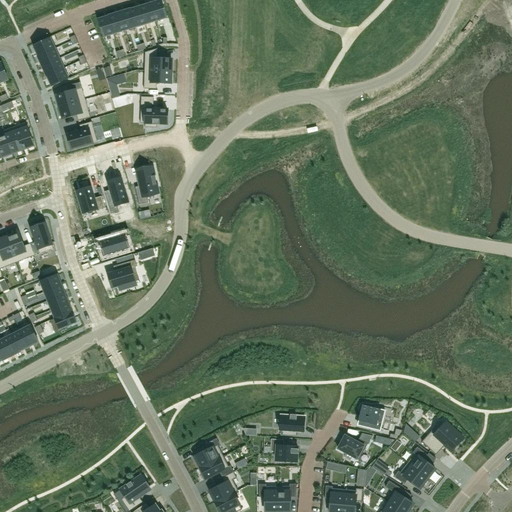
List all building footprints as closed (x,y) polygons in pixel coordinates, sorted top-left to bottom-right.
[(161,0),(150,4),(156,21),(167,18),(161,0)] [(150,4),(140,7),(146,25),(156,21),(150,4)] [(140,7),(130,10),(135,28),(146,25),(140,7)] [(130,10),(119,13),(125,31),(135,28),(130,10)] [(119,13),(109,16),(115,34),(125,31),(119,13)] [(109,16),(98,19),(104,37),(115,34),(109,16)] [(51,38),(33,46),(38,56),(55,49),(51,38)] [(55,49),(38,56),(42,66),(59,58),(55,49)] [(145,52),(144,71),(171,71),(172,60),(157,59),(158,49),(145,52)] [(59,58),(42,66),(47,76),(64,68),(59,58)] [(1,63),(0,63),(0,83),(8,80),(1,63)] [(64,68),(47,76),(51,86),(68,79),(64,68)] [(144,71),(144,89),(156,89),(156,83),(171,83),(171,71),(144,71)] [(70,92),(56,96),(58,102),(57,102),(59,107),(85,100),(80,82),(68,86),(70,92)] [(141,97),(140,123),(145,123),(145,127),(157,128),(157,125),(167,125),(167,110),(153,109),(154,97),(141,97)] [(85,100),(59,107),(61,113),(60,113),(62,118),(63,119),(76,115),(78,121),(90,117),(85,100)] [(81,131),(67,135),(71,150),(78,148),(78,147),(97,142),(92,122),(79,125),(81,131)] [(26,123),(15,127),(23,149),(34,145),(26,123)] [(15,127),(4,131),(12,153),(23,149),(15,127)] [(4,131),(0,132),(0,153),(1,157),(12,153),(4,131)] [(140,186),(135,187),(135,188),(136,188),(139,198),(137,198),(137,199),(139,198),(140,204),(139,204),(139,205),(148,203),(146,197),(158,194),(152,167),(137,170),(140,186)] [(111,214),(118,212),(116,206),(128,202),(121,178),(108,182),(110,190),(104,192),(111,214)] [(91,187),(77,192),(83,214),(105,208),(101,196),(94,198),(91,187)] [(140,220),(151,217),(149,210),(138,212),(140,220)] [(36,242),(30,244),(34,256),(41,253),(39,249),(52,244),(47,230),(48,230),(45,223),(31,228),(36,242)] [(112,238),(100,242),(105,256),(106,256),(107,258),(118,254),(117,252),(129,249),(125,236),(127,235),(125,228),(110,232),(112,238)] [(13,235),(7,237),(17,262),(34,256),(30,244),(24,246),(18,233),(17,232),(12,234),(13,235)] [(0,251),(1,255),(0,255),(0,268),(0,269),(17,262),(7,237),(2,238),(2,239),(0,240),(0,251)] [(117,271),(108,274),(112,288),(139,280),(135,267),(137,266),(135,260),(115,266),(117,271)] [(57,275),(40,282),(44,292),(61,285),(57,275)] [(61,285),(44,292),(48,301),(65,294),(61,285)] [(65,294),(48,301),(51,310),(68,303),(65,294)] [(68,303),(51,310),(54,318),(55,319),(72,312),(68,303)] [(54,318),(50,320),(55,333),(64,330),(63,328),(76,323),(72,312),(55,319),(54,318)] [(30,325),(20,330),(28,347),(38,342),(30,325)] [(40,325),(35,327),(38,335),(44,332),(40,325)] [(20,330),(11,335),(20,351),(28,347),(20,330)] [(11,335),(3,339),(11,356),(20,351),(11,335)] [(0,340),(0,354),(3,360),(11,356),(3,339),(0,340)] [(362,405),(358,421),(360,421),(360,424),(359,426),(380,431),(385,410),(362,405)] [(280,421),(280,429),(280,431),(281,431),(281,435),(295,436),(295,432),(298,432),(304,432),(304,431),(304,423),(305,417),(281,415),(280,421)] [(429,433),(421,442),(436,455),(444,445),(445,445),(451,451),(456,446),(461,440),(452,433),(455,430),(446,422),(444,425),(440,421),(429,433)] [(345,435),(338,449),(345,453),(359,460),(366,447),(368,444),(372,435),(361,433),(356,442),(345,435)] [(208,450),(194,457),(200,468),(223,456),(218,446),(220,445),(217,439),(205,444),(208,450)] [(271,439),(270,452),(276,452),(276,462),(283,463),(284,461),(297,462),(297,454),(298,454),(298,449),(298,447),(289,446),(283,446),(283,440),(271,439)] [(415,454),(408,463),(428,479),(435,469),(423,460),(427,455),(417,448),(413,453),(415,454)] [(223,456),(200,468),(206,479),(219,472),(222,478),(233,472),(230,466),(228,467),(223,456)] [(376,469),(381,463),(378,460),(373,467),(376,469)] [(327,462),(326,470),(345,474),(345,466),(327,462)] [(399,471),(394,477),(404,485),(408,480),(420,489),(428,479),(408,463),(400,473),(399,471)] [(366,471),(358,469),(356,486),(364,487),(366,471)] [(225,483),(209,491),(215,502),(234,493),(238,491),(233,480),(237,478),(233,472),(222,478),(225,483)] [(125,495),(119,499),(128,511),(143,502),(139,497),(142,495),(140,493),(148,487),(140,476),(131,482),(127,485),(121,489),(125,495)] [(389,481),(385,487),(393,492),(387,502),(403,511),(408,511),(413,504),(400,496),(404,490),(389,481)] [(259,484),(259,497),(265,497),(265,511),(277,511),(278,486),(266,487),(266,484),(259,484)] [(278,486),(277,511),(290,511),(290,497),(296,497),(296,484),(289,484),(289,486),(278,486)] [(326,486),(324,498),(331,499),(329,511),(342,511),(344,490),(332,489),(333,486),(326,486)] [(344,490),(342,511),(354,511),(356,501),(362,502),(363,489),(356,489),(356,491),(344,490)] [(234,493),(215,502),(220,511),(223,511),(234,507),(236,511),(242,509),(239,504),(234,493)] [(403,511),(387,502),(380,511),(403,511)] [(146,503),(134,511),(162,511),(162,510),(160,511),(155,505),(150,508),(148,507),(146,503)]
